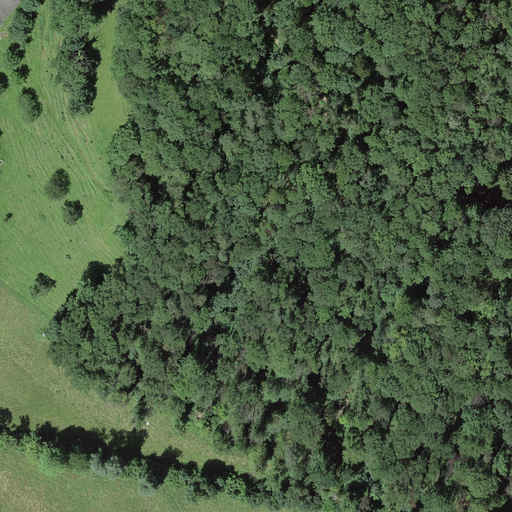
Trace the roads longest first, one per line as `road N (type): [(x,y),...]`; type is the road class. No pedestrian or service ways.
road 1 (track): [(511,206),(482,201),(363,119),(316,76),(258,0)]
road 2 (track): [(511,48),(509,70),(476,108),(476,173),(466,189)]
